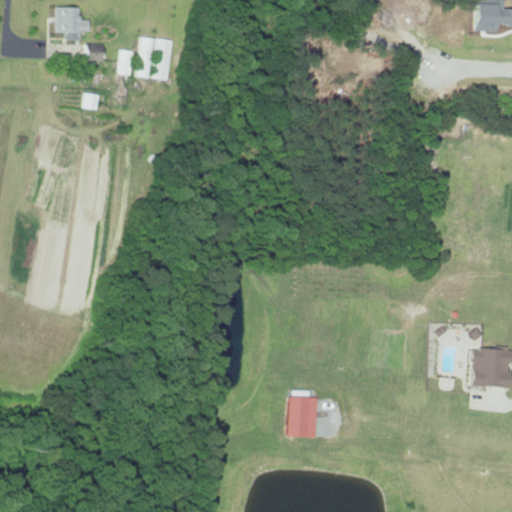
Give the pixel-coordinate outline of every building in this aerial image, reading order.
[(52,31),(63,31),(63,40),(74,40),(74,30),(84,30),(84,19),(75,18),(75,6),(52,6),(52,31)] [(146,77),(152,38),(140,36),(134,75),(146,77)] [(151,78),(165,80),(169,39),(154,38),(151,78)] [(98,43),(80,43),(80,60),(98,60),(98,43)] [(128,75),(132,51),(118,48),(115,73),(128,75)] [(94,109),(96,93),(82,92),(80,108),(94,109)] [(465,386),(504,387),(505,348),(473,347),(472,355),(465,355),(465,386)] [(281,436),(310,437),(311,397),(283,395),(281,436)]
